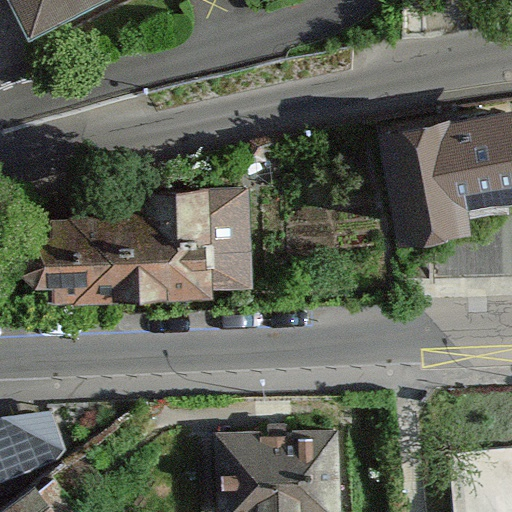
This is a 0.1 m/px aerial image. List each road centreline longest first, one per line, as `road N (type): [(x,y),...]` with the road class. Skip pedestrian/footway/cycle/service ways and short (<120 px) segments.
road 1 (residential): [(511,60),(373,80),(0,158)]
road 2 (residential): [(511,330),(0,357)]
road 3 (residential): [(350,0),(268,33),(0,112)]
road 4 (motorway): [(270,0),(511,88)]
